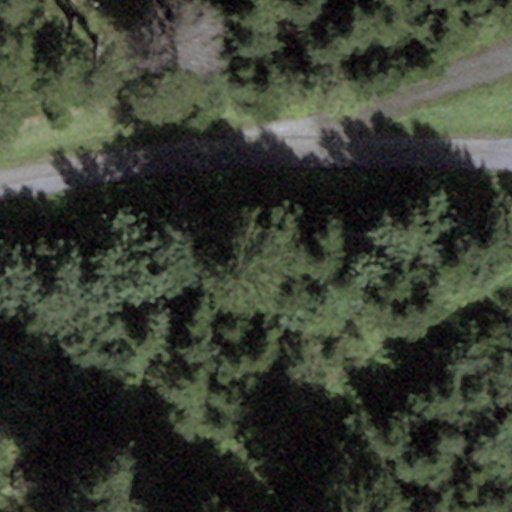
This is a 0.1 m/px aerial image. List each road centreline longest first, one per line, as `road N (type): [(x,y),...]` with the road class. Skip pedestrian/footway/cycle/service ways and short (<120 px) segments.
road 1 (unclassified): [(511,143),(287,139),(0,178)]
road 2 (track): [(89,511),(242,436),(511,269)]
